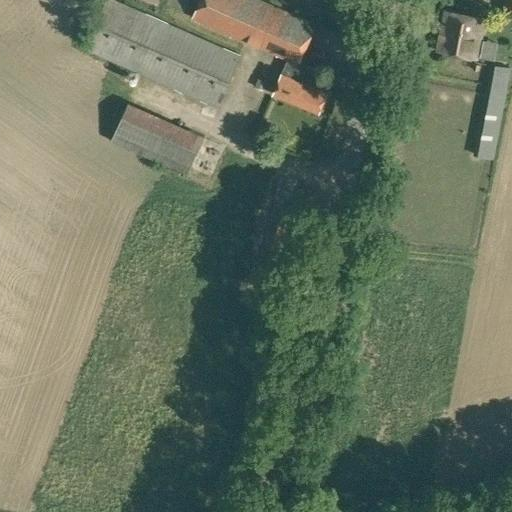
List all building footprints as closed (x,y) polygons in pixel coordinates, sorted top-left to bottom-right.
[(218,107),(241,55),(115,0),(106,0),(85,48),(218,107)] [(326,73),(299,62),(315,25),(260,0),(200,0),(193,17),(289,59),(282,73),(273,93),(319,111),(327,91),(320,88),(326,73)] [(511,10),(511,0),(503,0),(501,8),(511,10)] [(476,58),(484,18),(445,11),(437,51),(476,58)] [(493,159),(511,66),(490,62),(473,155),(493,159)] [(266,81),(258,77),(255,84),(263,88),(266,81)] [(188,173),(200,145),(204,136),(128,102),(112,139),(188,173)]
